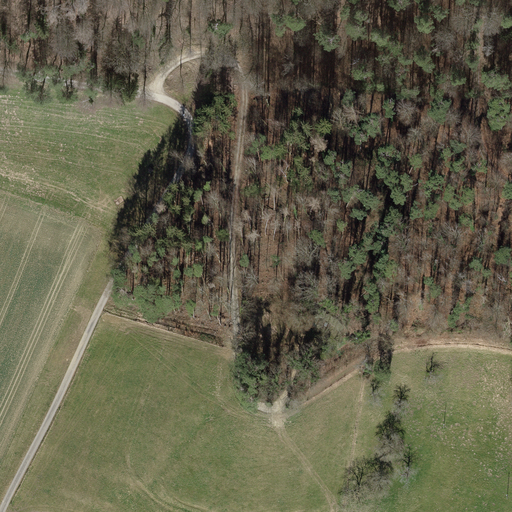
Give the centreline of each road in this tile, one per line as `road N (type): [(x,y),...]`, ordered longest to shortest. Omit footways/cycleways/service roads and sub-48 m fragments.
road 1 (track): [(152,94),(159,77),(187,56),(223,56),(245,82),(230,236),(249,403),(282,409),(365,358),(405,345),(511,346)]
road 2 (unclassified): [(1,511),(193,140),(184,114),(152,94),(0,68)]
road 3 (track): [(478,0),(476,122),(483,151),(511,183)]
